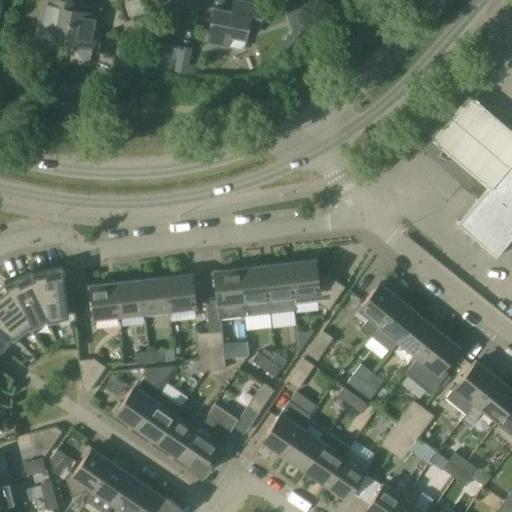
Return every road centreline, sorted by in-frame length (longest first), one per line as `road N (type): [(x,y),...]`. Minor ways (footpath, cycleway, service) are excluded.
road 1 (residential): [(364,207),(339,221),(90,252),(61,236),(0,247)]
road 2 (tertiary): [(0,188),(97,204),(168,201),(228,189),(326,148)]
road 3 (tertiary): [(310,123),(247,152),(168,171),(92,175),(0,160)]
road 4 (tertiary): [(326,148),(396,95),(482,0)]
road 5 (residential): [(511,335),(364,207)]
road 6 (tertiary): [(440,0),(381,66),(310,123)]
